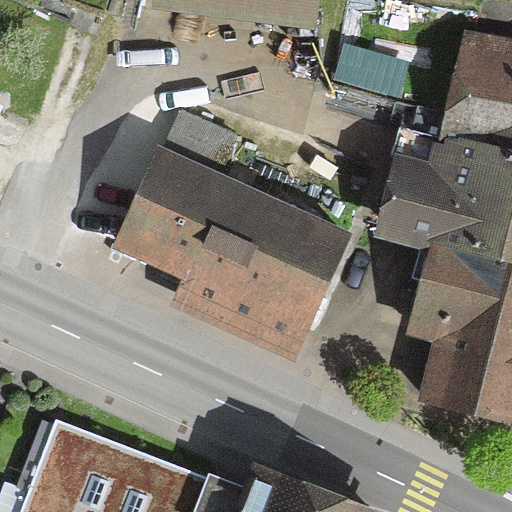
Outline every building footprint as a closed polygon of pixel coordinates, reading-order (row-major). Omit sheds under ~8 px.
[(197,0),(304,14),(306,0),(197,0)] [(448,119),(442,142),(511,159),(511,46),(467,39),(448,119)] [(420,240),(436,244),(511,263),(511,159),(442,142),(448,119),(413,110),(382,230),(420,240)] [(115,246),(300,329),(341,236),(157,154),(115,246)] [(511,426),(511,263),(436,244),(420,240),(409,280),(425,284),(416,318),(443,325),(423,404),(511,426)] [(248,499),(53,425),(19,511),(344,511),(256,478),(248,499)]
